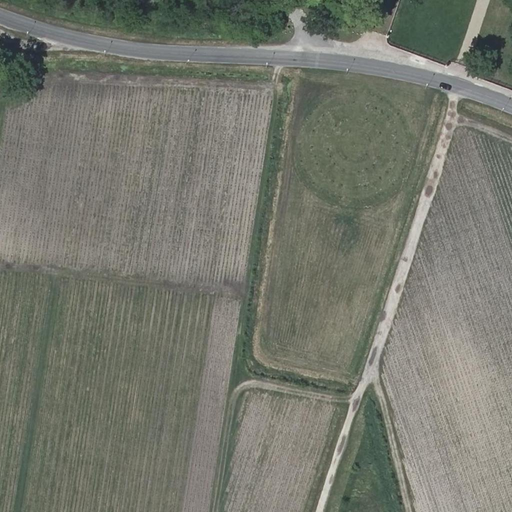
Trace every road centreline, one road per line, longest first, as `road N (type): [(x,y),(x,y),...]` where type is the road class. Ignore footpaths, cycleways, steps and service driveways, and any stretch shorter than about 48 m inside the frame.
road 1 (tertiary): [(511,106),(446,81),(366,65),(155,51),(0,14)]
road 2 (track): [(321,511),(462,86)]
